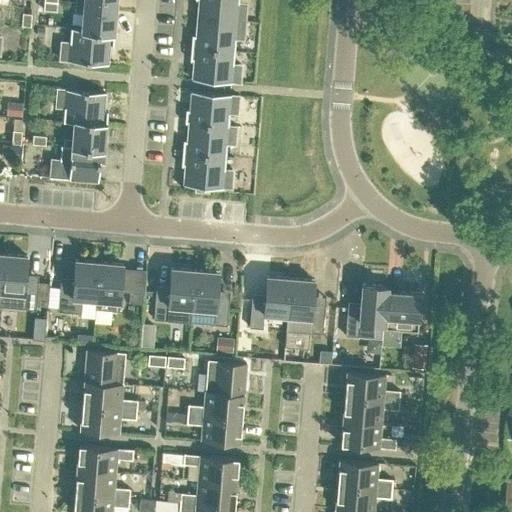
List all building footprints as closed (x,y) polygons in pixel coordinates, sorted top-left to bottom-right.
[(56,0),(43,0),(43,8),(55,9),(56,0)] [(237,0),(197,0),(197,16),(244,20),(246,2),(238,1),(237,0)] [(117,5),(76,2),(75,10),(83,11),(82,28),(115,30),(117,5)] [(21,24),(30,25),(31,12),(22,11),(21,24)] [(244,20),(197,16),(195,34),(192,34),(192,33),(191,33),(190,46),(234,50),(235,36),(243,37),(244,20)] [(115,30),(82,28),(71,27),(70,41),(62,41),(60,58),(69,59),(69,60),(108,63),(110,44),(114,44),(115,30)] [(234,50),(190,46),(189,59),(190,59),(190,58),(193,58),(193,59),(192,77),(191,77),(191,78),(231,81),(231,80),(239,81),(241,63),(233,63),(234,50)] [(106,91),(66,87),(66,88),(58,87),(57,105),(65,106),(63,120),(74,121),(107,124),(108,110),(104,110),(106,91)] [(187,121),(188,121),(227,124),(228,111),(237,112),(238,94),(230,93),(190,89),(190,91),(189,108),(188,109),(186,108),(185,108),(184,121),(185,121),(185,120),(187,121)] [(6,113),(21,114),(22,100),(7,99),(6,113)] [(107,124),(74,121),(73,137),(65,137),(64,144),(105,147),(107,124)] [(236,125),(227,124),(188,121),(186,139),(184,139),(182,138),(181,151),(225,155),(226,142),(234,142),(236,125)] [(11,141),(20,142),(21,129),(12,128),(11,141)] [(32,133),(31,141),(44,143),(45,134),(32,133)] [(5,155),(19,156),(20,143),(6,142),(5,155)] [(105,147),(64,144),(62,144),(61,158),(52,158),(51,175),(98,180),(100,161),(103,162),(105,147)] [(225,155),(181,151),(180,164),(182,164),(182,163),(184,163),(184,164),(183,182),(182,182),(182,183),(195,184),(195,189),(207,190),(207,185),(222,186),(222,185),(230,186),(232,168),(224,168),(225,155)] [(2,252),(0,280),(0,304),(35,308),(37,280),(24,279),(26,254),(2,252)] [(60,281),(57,309),(80,311),(81,296),(95,298),(98,260),(74,258),(72,282),(60,281)] [(95,298),(95,307),(118,309),(120,286),(122,262),(98,260),(95,298)] [(155,289),(153,317),(166,319),(189,320),(190,306),(191,306),(194,268),(170,266),(168,290),(155,289)] [(218,270),(194,268),(191,306),(214,308),(213,322),(226,324),(228,296),(216,295),(218,270)] [(286,314),(290,276),(265,274),(263,298),(251,297),(248,325),(261,327),(263,312),(286,314)] [(311,302),(314,278),(290,276),(286,314),(285,328),(322,332),(324,304),(311,302)] [(359,320),(381,322),(386,289),(386,284),(361,282),(359,307),(347,305),(344,334),(358,335),(359,320)] [(386,289),(381,322),(381,327),(417,329),(420,291),(386,289)] [(129,290),(128,300),(142,302),(142,291),(129,290)] [(218,349),(230,350),(232,338),(219,337),(218,349)] [(414,342),(411,366),(424,367),(426,343),(414,342)] [(124,350),(86,347),(83,380),(122,383),(124,350)] [(330,349),(317,348),(316,360),(329,361),(330,349)] [(147,363),(164,364),(165,354),(148,352),(147,363)] [(166,364),(183,366),(183,355),(167,354),(166,364)] [(243,394),(245,361),(207,357),(204,391),(243,394)] [(384,372),(346,369),(344,394),(398,399),(399,389),(383,387),(384,377),(384,372)] [(122,383),(83,380),(81,404),(136,408),(137,398),(120,397),(121,386),(122,383)] [(241,417),(243,394),(204,391),(204,393),(203,404),(187,402),(186,413),(241,417)] [(398,399),(344,394),(342,418),(380,422),(381,417),(380,417),(381,406),(397,408),(398,399)] [(81,404),(79,428),(118,431),(118,426),(119,416),(135,417),(136,408),(81,404)] [(200,438),(239,441),(241,417),(186,413),(185,421),(202,423),(201,433),(200,438)] [(342,418),(340,442),(394,447),(395,437),(379,435),(380,425),(380,422),(342,418)] [(401,433),(399,447),(414,448),(415,434),(401,433)] [(132,448),(78,443),(76,467),(114,470),(115,467),(114,467),(115,457),(131,458),(132,448)] [(235,480),(237,456),(183,452),(182,462),(198,463),(197,474),(197,477),(235,480)] [(338,457),(336,481),(391,486),(392,477),(376,476),(376,465),(377,465),(377,461),(338,457)] [(114,470),(76,467),(74,491),(128,495),(129,487),(113,485),(114,475),(114,470)] [(233,504),(235,480),(197,477),(196,481),(197,481),(196,492),(180,491),(179,500),(233,504)] [(336,481),(334,505),(373,508),(373,505),(374,495),(390,496),(391,486),(336,481)] [(74,491),(72,511),(110,511),(111,504),(128,506),(128,495),(74,491)] [(139,497),(138,509),(153,510),(153,498),(139,497)] [(232,511),(233,504),(179,500),(178,510),(194,511),(232,511)]
